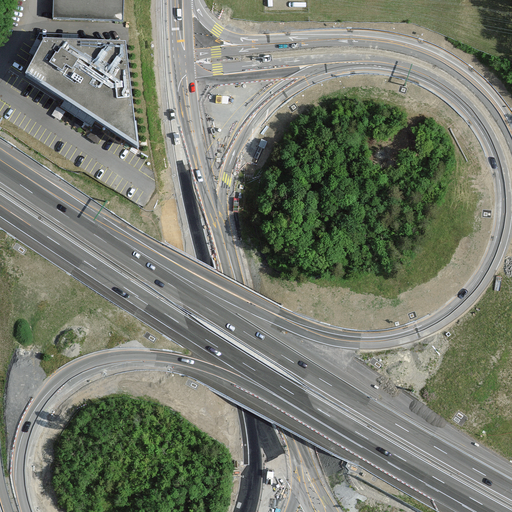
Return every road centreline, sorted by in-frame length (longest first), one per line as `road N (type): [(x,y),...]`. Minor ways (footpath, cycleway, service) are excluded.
road 1 (motorway): [(354,58),(416,71),(451,90),(484,127),(505,182),(502,236),(476,289),(439,321),(399,338),(345,340),(296,326),(0,160)]
road 2 (motorway): [(511,488),(278,351),(0,169)]
road 3 (motorway): [(27,511),(22,464),(46,402),(84,372),(125,359),(221,379),(487,511)]
road 4 (motorway): [(0,208),(209,345),(491,511)]
road 5 (secondary): [(170,66),(210,278),(252,401)]
road 6 (secondary): [(333,511),(284,419),(220,246)]
road 7 (motorway): [(511,137),(479,89),(416,50),(284,42)]
road 8 (motorway): [(220,246),(230,160),(256,113),(289,83),(354,58)]
road 9 (secondary): [(220,246),(191,71)]
road 10 (motorway): [(191,71),(354,58)]
road 11 (secondary): [(252,401),(310,511)]
